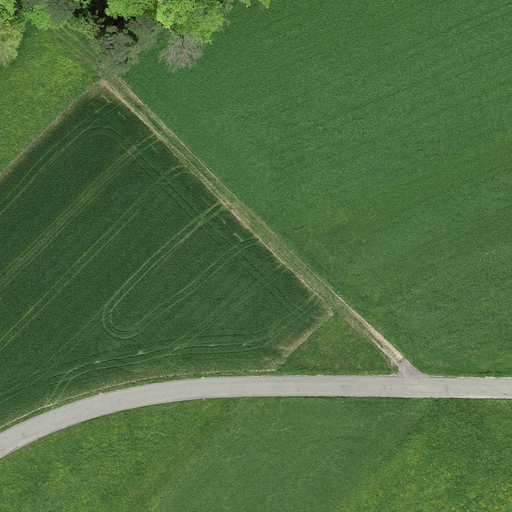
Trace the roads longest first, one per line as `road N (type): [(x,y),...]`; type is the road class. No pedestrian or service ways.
road 1 (track): [(25,0),(426,386)]
road 2 (tertiary): [(0,445),(76,411),(159,391),(349,383),(511,388)]
